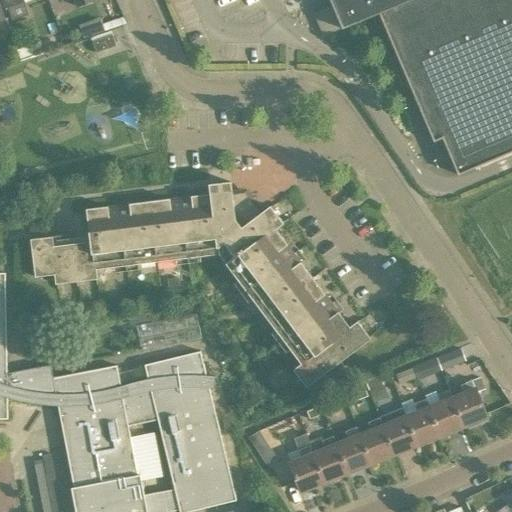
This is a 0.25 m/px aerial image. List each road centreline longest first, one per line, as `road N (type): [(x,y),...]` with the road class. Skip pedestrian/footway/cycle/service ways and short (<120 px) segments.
road 1 (residential): [(358,135),(511,363)]
road 2 (residential): [(137,0),(163,64),(186,90),(277,93)]
road 3 (residential): [(383,289),(306,184),(309,158)]
road 4 (residential): [(377,511),(511,453)]
